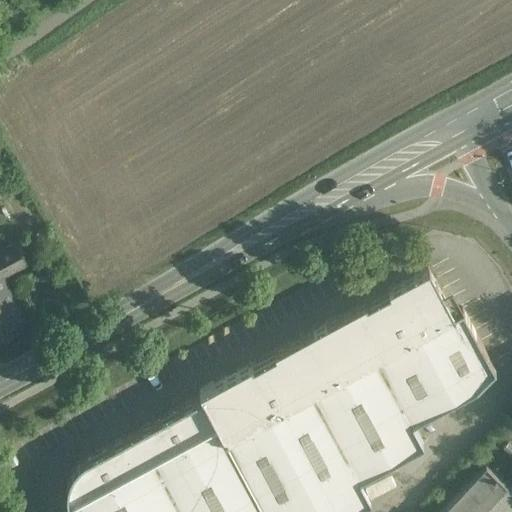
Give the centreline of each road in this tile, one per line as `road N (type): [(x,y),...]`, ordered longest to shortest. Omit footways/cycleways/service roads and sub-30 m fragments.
road 1 (primary): [(337,201),(0,379)]
road 2 (residential): [(337,201),(436,192),(494,214),(511,234)]
road 3 (primary): [(465,132),(337,201)]
